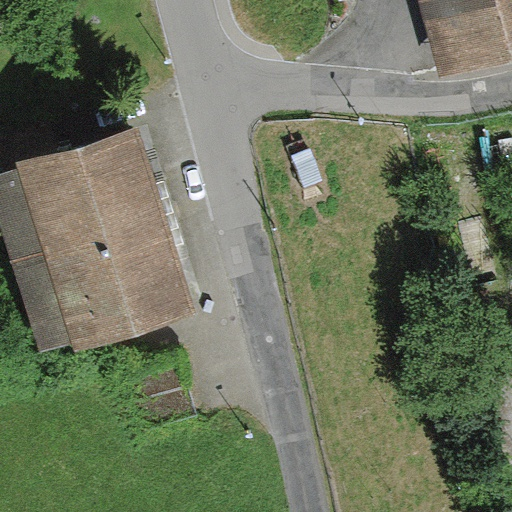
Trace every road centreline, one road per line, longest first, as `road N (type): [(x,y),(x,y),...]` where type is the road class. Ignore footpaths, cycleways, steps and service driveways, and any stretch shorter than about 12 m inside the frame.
road 1 (residential): [(307,511),(210,88)]
road 2 (residential): [(210,88),(249,80),(463,99),(511,88)]
